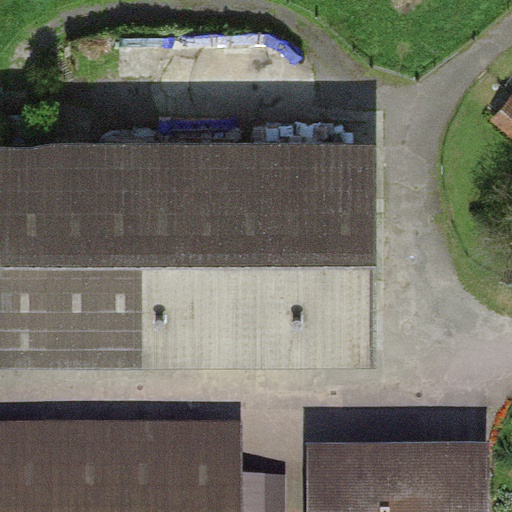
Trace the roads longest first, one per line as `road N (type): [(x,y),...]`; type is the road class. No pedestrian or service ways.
road 1 (track): [(511,354),(422,392),(0,388)]
road 2 (track): [(424,132),(342,77),(296,22),(247,8),(73,25),(34,47),(24,119)]
road 3 (track): [(511,25),(462,64),(424,132),(425,241),(463,311),(511,342)]
